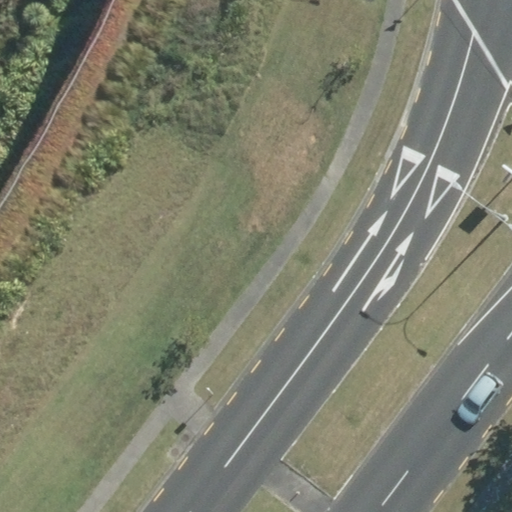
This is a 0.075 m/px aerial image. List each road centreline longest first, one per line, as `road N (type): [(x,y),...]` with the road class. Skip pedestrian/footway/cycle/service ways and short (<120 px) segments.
road 1 (secondary): [(192,511),(386,246),(449,115),(485,0)]
road 2 (secondary): [(511,335),(378,511)]
